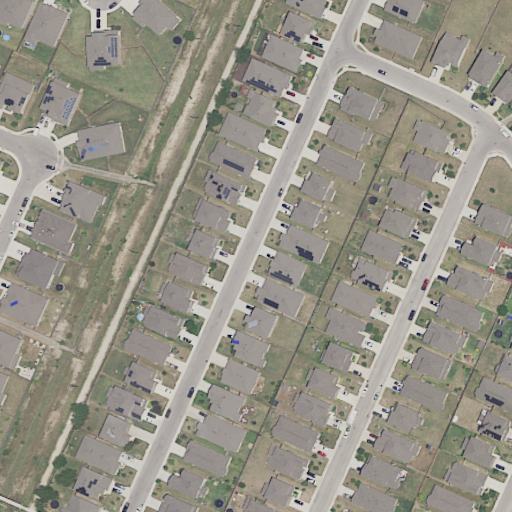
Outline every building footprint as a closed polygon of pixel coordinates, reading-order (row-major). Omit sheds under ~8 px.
[(162,35),(168,27),(173,31),(182,17),(158,0),(143,0),(131,17),(144,27),(146,24),(162,35)] [(328,0),(287,0),(286,2),(322,17),(328,0)] [(388,0),(385,10),(416,24),(426,1),(424,0),(388,0)] [(282,34),(304,43),(308,34),(313,35),(318,22),(291,11),(282,34)] [(374,42),(413,60),(423,37),(384,19),(374,42)] [(458,68),(471,39),(463,35),(461,38),(447,32),(433,62),(447,68),(449,64),(458,68)] [(108,33),(89,34),(91,68),(106,67),(106,65),(121,65),(120,36),(108,36),(108,33)] [(262,58),(297,72),(307,49),(271,35),(262,58)] [(469,77),(489,88),(504,60),(484,49),(469,77)] [(243,81),(285,96),(293,74),(251,59),(243,81)] [(511,106),(511,105),(511,67),(493,92),(511,106)] [(36,84),(7,72),(0,89),(0,106),(5,109),(6,107),(23,114),(36,84)] [(82,92),(53,82),(42,116),(71,126),(82,92)] [(385,101),(349,86),(341,108),(376,123),(385,101)] [(243,115),(275,126),(280,110),(275,108),(278,100),(251,91),(248,98),(249,98),(243,115)] [(268,129),(229,112),(219,135),(258,152),(268,129)] [(368,146),(373,134),(337,117),(328,137),(360,152),(364,143),(368,146)] [(414,129),(418,131),(414,140),(444,153),(453,133),(419,118),(414,129)] [(125,153),(121,123),(78,129),(82,160),(125,153)] [(210,162),(251,177),(258,157),(217,142),(210,162)] [(366,161),(324,146),(317,166),(359,181),(366,161)] [(409,149),(402,170),(435,182),(443,162),(409,149)] [(238,206),(247,185),(211,170),(202,190),(238,206)] [(313,173),(310,180),(307,179),(302,192),(325,201),(326,200),(331,202),(336,191),(331,188),(334,181),(313,173)] [(393,177),(388,186),(392,188),(388,198),(412,209),(413,208),(418,211),(423,201),(425,202),(429,191),(398,177),(397,180),(393,177)] [(60,209),(93,224),(105,195),(72,181),(60,209)] [(235,212),(201,198),(193,218),(227,232),(235,212)] [(298,207),(293,219),(315,229),(319,220),(324,222),(327,216),(322,213),(324,208),(305,199),(300,208),(298,207)] [(508,237),(511,227),(511,215),(484,203),(476,224),(508,237)] [(388,209),(380,227),(404,238),(404,237),(408,238),(413,229),(414,229),(418,219),(397,210),(396,213),(388,209)] [(70,254),(75,243),(71,242),(78,223),(42,210),(31,239),(70,254)] [(284,233),(281,240),(283,240),(280,246),(320,265),(331,242),(292,225),(289,235),(284,233)] [(215,259),(222,238),(192,228),(188,239),(193,240),(189,250),(215,259)] [(370,230),(362,249),(395,264),(401,249),(403,245),(370,230)] [(463,256),(496,266),(502,246),(476,239),(475,243),(467,241),(463,256)] [(18,277),(50,289),(55,274),(60,276),(66,261),(29,248),(18,277)] [(167,272),(202,286),(211,266),(176,251),(167,272)] [(280,252),(275,261),(274,261),(271,266),(273,267),(269,274),(298,287),(308,265),(280,252)] [(361,259),(356,269),(353,271),(352,274),(352,277),(361,280),(360,282),(384,292),(388,281),(390,282),(394,273),(361,259)] [(452,272),(447,285),(458,289),(457,290),(481,301),(485,298),(486,292),(489,293),(492,292),(496,281),(458,265),(454,273),(452,272)] [(260,286),(257,293),(261,295),(258,301),(296,318),(306,296),(268,279),(264,288),(260,286)] [(197,293),(167,280),(159,300),(189,313),(197,293)] [(341,281),(332,301),(369,317),(373,308),(376,309),(379,304),(377,303),(379,298),(341,281)] [(38,327),(50,298),(12,282),(0,311),(38,327)] [(445,295),(437,314),(475,332),(479,329),(481,325),(480,324),(485,312),(469,305),(469,304),(463,302),(463,303),(445,295)] [(141,324),(177,340),(186,320),(150,304),(141,324)] [(271,338),(279,315),(254,306),(246,329),(271,338)] [(331,307),(326,317),(331,319),(325,332),(361,349),(367,337),(360,333),(361,331),(362,332),(365,331),(367,326),(367,323),(331,307)] [(432,322),(424,341),(432,344),(432,346),(456,356),(458,354),(461,348),(463,349),(468,337),(432,322)] [(25,339),(0,328),(0,362),(16,369),(22,356),(19,354),(25,339)] [(173,346),(133,329),(124,348),(165,366),(173,346)] [(263,366),(271,342),(240,332),(232,357),(263,366)] [(332,342),(323,363),(342,372),(343,371),(348,373),(353,361),(351,361),(355,352),(332,342)] [(412,368),(443,382),(453,360),(421,347),(412,368)] [(511,380),(511,356),(504,353),(495,374),(511,380)] [(221,383),(253,392),(260,370),(228,360),(221,383)] [(123,381),(152,393),(160,372),(135,362),(132,369),(129,367),(123,381)] [(336,384),(339,375),(312,367),(305,388),(338,399),(341,386),(336,384)] [(10,375),(0,371),(0,404),(2,406),(7,395),(3,393),(10,375)] [(449,393),(409,375),(400,394),(440,412),(449,393)] [(511,388),(483,377),(475,396),(511,411),(511,388)] [(211,397),(217,400),(213,411),(239,422),(243,414),(240,413),(247,397),(216,384),(211,397)] [(142,420),(150,401),(113,385),(105,404),(142,420)] [(335,406),(300,390),(291,411),(325,427),(335,406)] [(389,424),(413,431),(415,424),(419,426),(423,411),(395,403),(389,424)] [(480,431),(504,442),(511,423),(511,421),(483,409),(478,420),(484,423),(480,431)] [(101,437),(127,448),(134,432),(130,430),(133,424),(111,414),(101,437)] [(196,435),(237,453),(247,430),(209,414),(206,422),(202,421),(196,435)] [(321,432),(280,416),(272,435),(313,452),(321,432)] [(375,448),(411,465),(420,445),(384,428),(375,448)] [(76,457),(118,474),(123,463),(120,461),(124,451),(85,435),(76,457)] [(490,453),(493,445),(469,435),(460,455),(492,468),(498,456),(490,453)] [(224,477),(232,457),(192,441),(184,460),(224,477)] [(310,460),(274,445),(265,465),(301,480),(310,460)] [(362,476),(395,490),(404,469),(371,455),(362,476)] [(489,475),(454,460),(445,480),(480,496),(489,475)] [(74,489),(101,502),(112,478),(85,466),(74,489)] [(171,487),(201,500),(210,479),(186,469),(183,476),(176,473),(171,487)] [(288,507),(297,487),(275,477),(272,485),(266,482),(261,494),(288,507)] [(352,504),(375,511),(393,511),(398,498),(359,484),(352,504)] [(471,511),(476,501),(435,484),(427,504),(445,511),(471,511)] [(99,511),(102,506),(73,493),(67,509),(63,507),(60,511),(99,511)] [(159,511),(197,511),(200,507),(168,493),(159,511)] [(285,511),(286,511),(247,499),(242,511),(285,511)]
